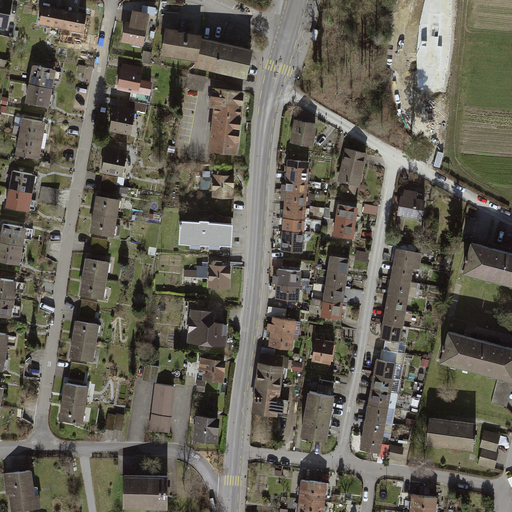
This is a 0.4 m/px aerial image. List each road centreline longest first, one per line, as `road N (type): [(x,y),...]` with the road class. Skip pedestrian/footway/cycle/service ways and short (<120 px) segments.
road 1 (trunk): [(511,129),(270,241),(121,282),(0,302)]
road 2 (residential): [(113,0),(41,448)]
road 3 (tertiary): [(274,84),(234,451)]
road 4 (residential): [(393,154),(341,463)]
road 5 (track): [(465,0),(450,156),(454,172),(511,200)]
road 6 (residential): [(41,448),(178,450),(200,461),(231,498)]
road 7 (residential): [(370,469),(507,488)]
road 8 (residential): [(274,84),(393,154)]
road 9 (residential): [(511,218),(393,154)]
